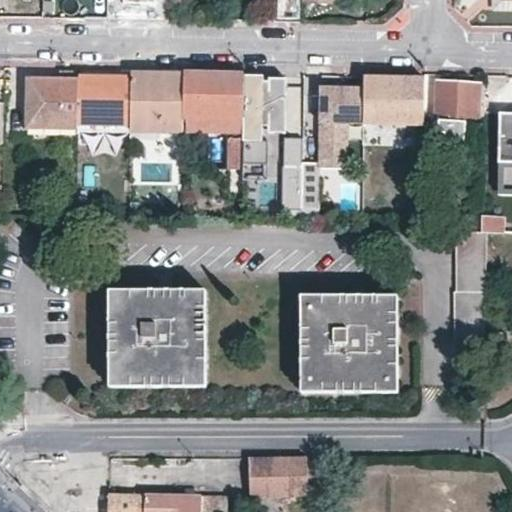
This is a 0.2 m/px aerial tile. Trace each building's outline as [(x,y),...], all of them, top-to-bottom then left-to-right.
[(186,0),(171,0),(171,17),(186,17),(186,0)] [(296,13),(296,0),(273,0),(273,13),(296,13)] [(80,75),(80,70),(66,70),(62,70),(63,78),(30,78),(29,119),(79,120),(80,75)] [(151,71),(133,70),(133,76),(133,78),(151,79),(151,71)] [(183,127),(184,72),(167,71),(151,71),(151,79),(133,78),(132,121),(131,126),(183,127)] [(229,72),(184,72),(183,127),(228,128),(227,164),(241,164),(241,156),(243,107),(244,73),(229,72)] [(268,73),(244,73),(243,107),(268,107),(268,73)] [(109,76),(80,75),(79,120),(132,121),(133,78),(133,76),(109,76)] [(364,75),(364,86),(363,122),(363,123),(423,124),(425,76),(408,76),(364,75)] [(486,113),(486,85),(480,85),(481,80),(439,80),(439,117),(441,117),(441,145),(468,145),(468,117),(479,117),(479,113),(486,113)] [(363,122),(364,86),(344,86),(320,85),(318,155),(346,156),(347,121),(363,122)] [(503,143),(502,185),(511,184),(511,114),(509,115),(509,112),(501,112),(501,143),(503,143)] [(79,120),(29,119),(28,127),(79,128),(79,120)] [(79,120),(79,128),(131,129),(131,126),(132,121),(79,120)] [(503,143),(501,143),(500,194),(511,193),(511,184),(502,185),(503,143)] [(346,156),(318,155),(318,160),(320,160),(320,165),(345,166),(346,156)] [(302,156),(241,156),(241,164),(240,204),(301,205),(302,160),(302,156)] [(301,205),(301,207),(319,208),(320,165),(320,160),(318,160),(302,160),(301,205)] [(253,205),(240,204),(239,222),(252,222),(253,205)] [(507,216),(484,216),(484,231),(507,231),(507,216)] [(484,231),(457,230),(458,285),(453,285),(455,375),(482,375),(484,302),(484,231)] [(158,288),(110,288),(112,384),(205,384),(204,288),(158,288)] [(345,294),(300,294),(301,389),(399,389),(397,294),(345,294)] [(508,329),(493,329),(492,358),(507,359),(508,329)] [(307,453),(249,454),(250,496),(308,496),(307,453)] [(228,511),(229,495),(110,491),(108,511),(228,511)]
